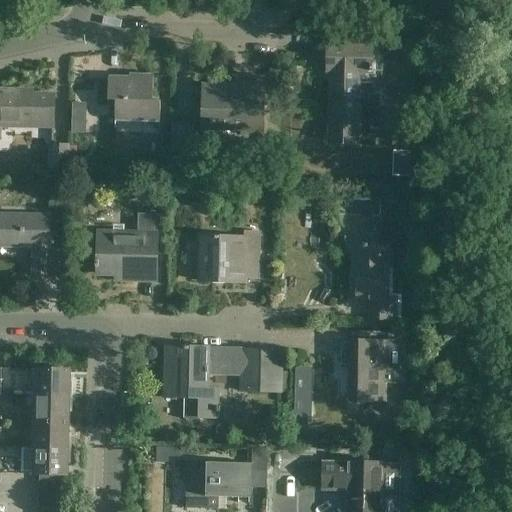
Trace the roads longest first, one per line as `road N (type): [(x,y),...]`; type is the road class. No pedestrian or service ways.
road 1 (residential): [(287,42),(84,35)]
road 2 (residential): [(110,511),(113,334)]
road 3 (residential): [(113,334),(267,336)]
